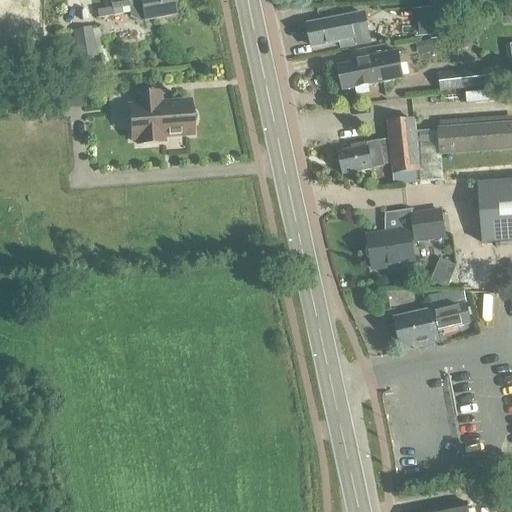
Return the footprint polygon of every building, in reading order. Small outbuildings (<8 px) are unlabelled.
[(111,0),(110,0),(111,9),(97,12),(98,19),(129,14),(129,18),(140,23),(175,17),(172,0),(111,0)] [(455,38),(454,12),(454,10),(448,10),(418,12),(419,40),(455,38)] [(487,13),(459,15),(461,36),(477,35),(476,29),(488,29),(487,13)] [(313,49),(339,44),(340,50),(371,44),(365,17),(336,23),(336,22),(309,28),(313,49)] [(97,58),(92,29),(72,32),(76,57),(64,58),(66,77),(83,75),(81,61),(97,58)] [(353,62),(353,65),(339,68),(341,79),(339,81),(340,88),(343,89),(344,93),(403,81),(397,50),(356,58),(357,62),(353,62)] [(438,74),(440,92),(476,88),(474,70),(438,74)] [(83,87),(35,91),(36,109),(84,106),(83,87)] [(135,108),(129,108),(132,141),(138,140),(138,146),(157,145),(157,139),(193,136),(192,126),(195,124),(196,119),(194,114),(191,113),(190,103),(154,106),(153,94),(134,96),(135,108)] [(379,147),(384,167),(392,165),(395,186),(420,184),(511,177),(511,126),(416,135),(415,123),(389,125),(390,144),(379,147)] [(384,168),(384,167),(379,147),(379,144),(367,146),(367,145),(351,148),(352,152),(340,154),(344,177),(372,171),(384,168)] [(511,182),(478,185),(483,246),(511,243),(511,182)] [(412,232),(366,239),(367,249),(365,251),(364,256),(366,260),(369,262),(371,271),(386,269),(388,273),(399,271),(400,267),(413,265),(410,248),(414,243),(443,239),(439,214),(410,218),(412,232)] [(428,297),(432,313),(395,321),(402,352),(421,348),(421,351),(432,348),(432,346),(439,344),(437,333),(470,326),(462,289),(428,297)]
